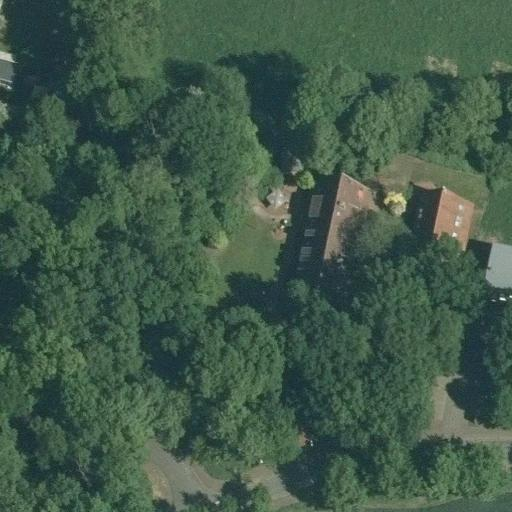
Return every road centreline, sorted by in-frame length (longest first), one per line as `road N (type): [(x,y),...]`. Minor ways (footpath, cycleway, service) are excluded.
road 1 (residential): [(211,511),(328,467),(407,453),(511,450)]
road 2 (unknown): [(306,474),(300,365),(380,302),(402,212)]
road 3 (residential): [(205,511),(168,467),(126,441),(0,419)]
